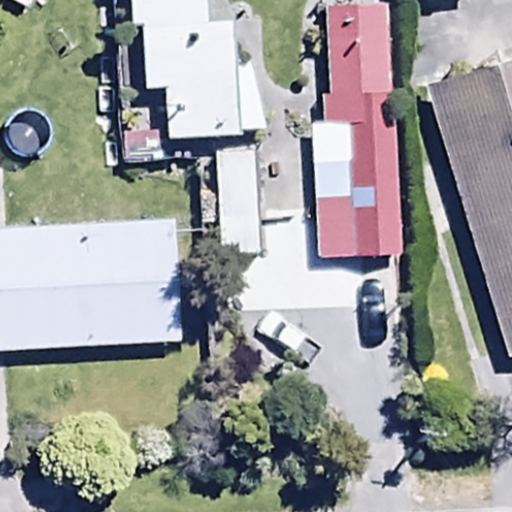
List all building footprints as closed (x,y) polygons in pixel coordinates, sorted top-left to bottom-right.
[(201,24),(200,0),(125,0),(125,26),(138,26),(138,91),(159,91),(160,140),(234,139),(234,134),(259,134),(258,64),(227,64),(227,51),(257,51),(257,27),(201,24)] [(386,6),(319,11),(322,125),(340,125),(342,200),(312,201),(314,264),(394,261),(386,6)] [(511,61),(420,89),(501,357),(511,353),(511,61)] [(251,150),(210,150),(211,230),(251,230),(251,150)] [(0,232),(0,352),(176,346),(172,226),(0,232)]
